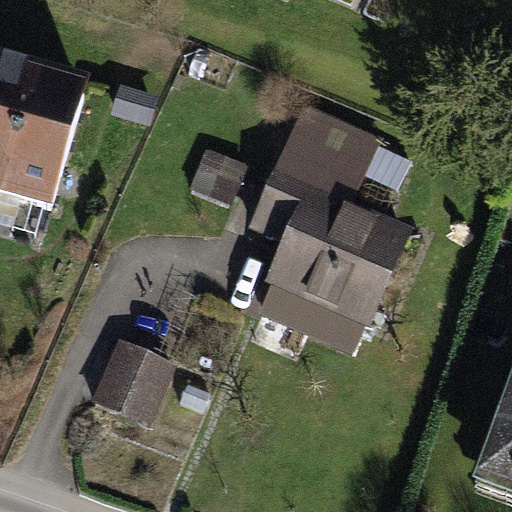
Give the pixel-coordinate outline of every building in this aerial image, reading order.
[(368,0),(258,0),(279,9),(282,0),(298,0),(359,25),(368,0)] [(0,77),(0,216),(49,229),(84,100),(0,77)] [(115,90),(105,121),(145,133),(155,102),(115,90)] [(375,147),(294,113),(244,234),(282,250),(264,295),(366,337),(407,238),(348,213),(375,147)] [(237,173),(202,159),(176,223),(212,237),(237,173)] [(182,370),(126,344),(99,402),(156,428),(182,370)] [(511,511),(511,384),(473,500),(508,511),(511,511)]
